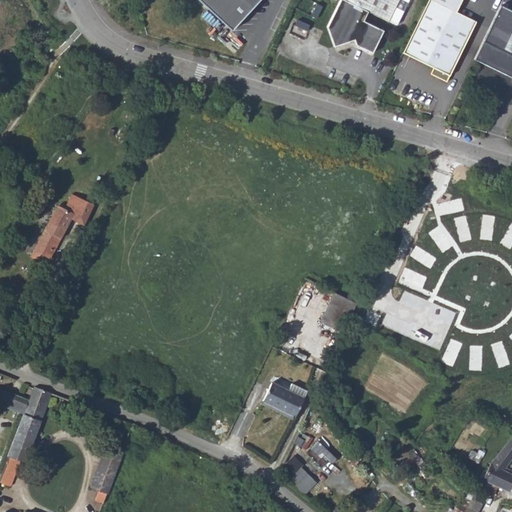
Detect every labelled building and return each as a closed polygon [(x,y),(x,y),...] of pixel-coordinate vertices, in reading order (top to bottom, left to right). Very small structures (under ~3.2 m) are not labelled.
[(258,0),(198,0),(231,30),(258,0)] [(336,0),(326,22),(333,41),(350,35),(353,41),(371,49),(382,26),(361,16),(366,7),(387,17),(394,0),(336,0)] [(427,0),(403,52),(450,74),(476,20),(456,11),(461,0),(427,0)] [(511,7),(502,2),(476,57),(511,75),(511,7)] [(48,222),(30,256),(37,259),(41,253),(49,258),(60,236),(72,242),(82,221),(61,211),(54,225),(48,222)] [(320,320),(343,332),(356,303),(333,291),(320,320)] [(310,339),(308,345),(321,350),(323,345),(310,339)] [(0,389),(11,393),(16,380),(0,373),(0,389)] [(271,382),(263,399),(294,413),(301,396),(271,382)] [(24,414),(8,456),(20,461),(23,462),(50,392),(34,387),(29,400),(24,414)] [(6,407),(24,414),(29,400),(11,393),(0,389),(0,398),(7,402),(6,407)] [(482,479),(511,493),(511,472),(505,469),(511,458),(511,435),(492,461),(482,479)] [(95,501),(104,504),(123,452),(105,446),(91,488),(99,491),(95,501)] [(293,455),(285,464),(293,472),(289,476),(305,493),(318,481),(293,455)] [(8,456),(0,476),(0,481),(10,485),(20,461),(8,456)] [(479,496),(474,493),(466,507),(474,511),(475,511),(479,504),(476,503),(479,496)]
